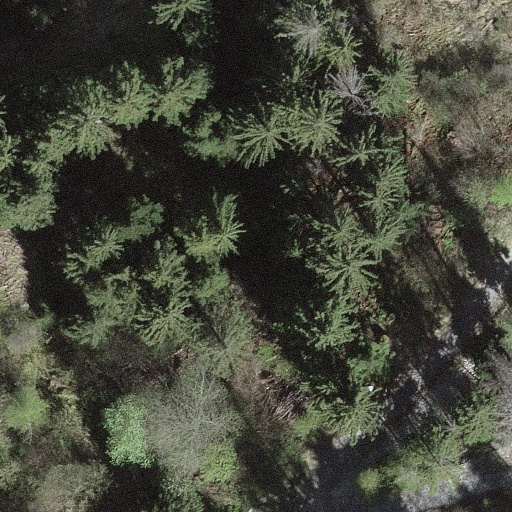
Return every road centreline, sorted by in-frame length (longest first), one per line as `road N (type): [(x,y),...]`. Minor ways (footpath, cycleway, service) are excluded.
road 1 (track): [(313,511),(313,466),(511,252)]
road 2 (track): [(511,466),(443,481),(368,511)]
